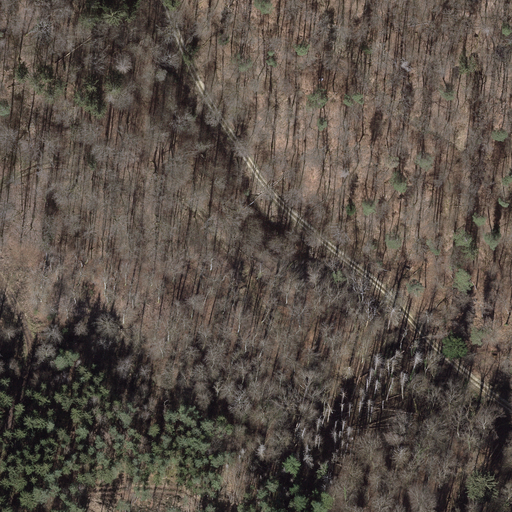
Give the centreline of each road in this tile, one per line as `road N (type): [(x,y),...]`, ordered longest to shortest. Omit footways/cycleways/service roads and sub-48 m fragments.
road 1 (track): [(165,0),(199,87),(243,155),(462,370),(511,407)]
road 2 (track): [(0,428),(32,386),(17,318),(0,292)]
